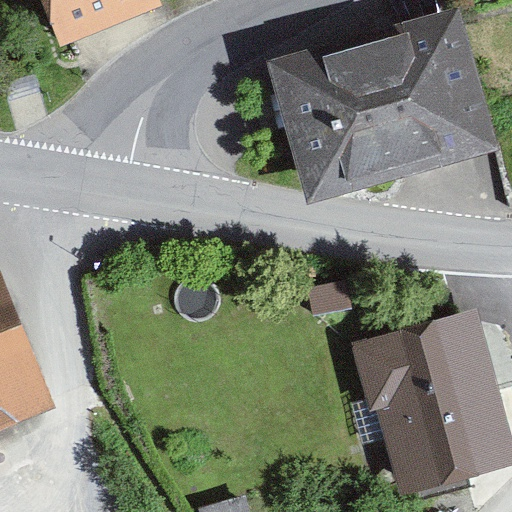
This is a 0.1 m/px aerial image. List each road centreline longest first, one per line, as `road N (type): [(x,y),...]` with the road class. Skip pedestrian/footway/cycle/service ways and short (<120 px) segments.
road 1 (tertiary): [(511,247),(100,189)]
road 2 (unclassified): [(100,189),(127,108),(230,30),(308,0)]
